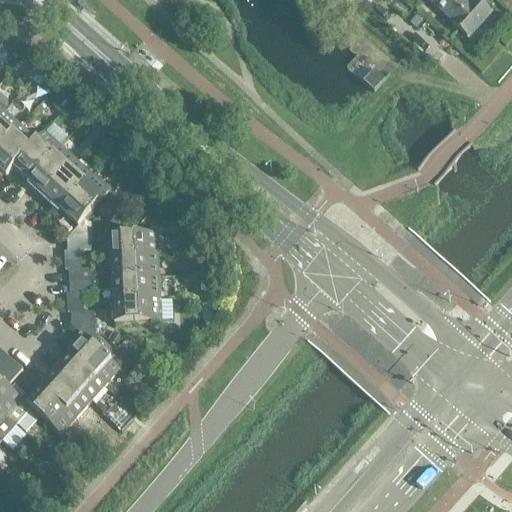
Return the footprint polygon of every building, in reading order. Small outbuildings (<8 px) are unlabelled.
[(468,40),(492,15),(475,0),(470,6),(464,0),(427,0),(453,24),(452,25),(468,40)] [(22,60),(11,73),(16,77),(19,73),(31,83),(39,74),(22,60)] [(374,71),(364,82),(374,92),(384,81),(374,71)] [(0,118),(5,113),(8,109),(8,102),(0,94),(0,118)] [(5,113),(0,118),(0,151),(21,128),(5,113)] [(21,128),(0,151),(0,172),(6,177),(45,134),(44,133),(37,142),(21,128)] [(45,134),(6,177),(6,178),(14,170),(29,184),(61,148),(45,134)] [(61,148),(29,184),(46,198),(77,163),(61,148)] [(77,163),(46,198),(62,213),(93,177),(77,163)] [(93,177),(62,213),(79,228),(66,241),(66,252),(90,251),(89,225),(85,221),(110,192),(93,177)] [(109,237),(110,260),(158,257),(156,235),(109,237)] [(158,257),(110,260),(111,282),(159,279),(158,257)] [(68,284),(92,283),(92,271),(67,272),(68,284)] [(111,282),(92,283),(68,284),(69,296),(93,295),(93,293),(96,293),(106,290),(112,290),(113,303),(160,301),(159,279),(111,282)] [(160,301),(113,303),(114,326),(161,323),(160,301)] [(94,313),(70,315),(71,327),(95,326),(94,313)] [(97,342),(95,326),(71,327),(85,340),(70,356),(105,388),(120,371),(92,346),(97,342)] [(5,355),(0,360),(0,377),(14,362),(5,355)] [(105,388),(70,356),(55,373),(90,404),(90,405),(101,415),(104,412),(92,402),(105,388)] [(14,362),(0,377),(0,382),(7,388),(23,371),(14,362)] [(90,404),(55,373),(41,389),(76,420),(90,405),(90,404)] [(0,382),(0,412),(16,427),(31,410),(26,405),(7,388),(0,382)] [(41,389),(26,405),(31,410),(61,437),(76,420),(41,389)] [(16,427),(0,412),(0,441),(2,443),(16,427)]
